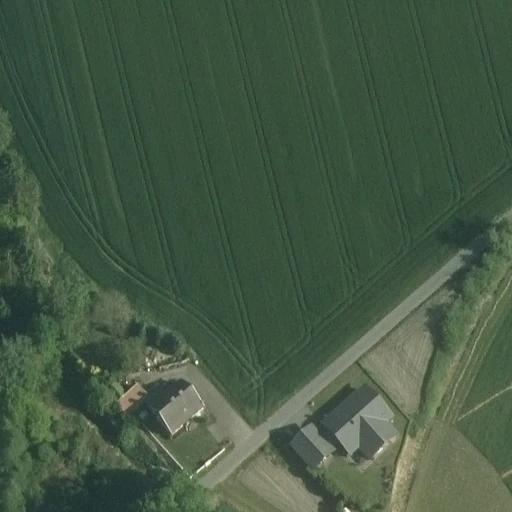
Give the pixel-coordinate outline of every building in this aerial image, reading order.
[(126,398),(114,385),(105,394),(117,406),(126,398)] [(202,411),(181,385),(149,412),(169,438),(202,411)] [(149,401),(137,388),(126,398),(117,406),(129,419),(149,401)] [(364,393),(323,429),(349,458),(358,450),(369,463),(395,440),(383,427),(389,422),(364,393)] [(330,454),(310,433),(292,450),(311,471),(330,454)]
